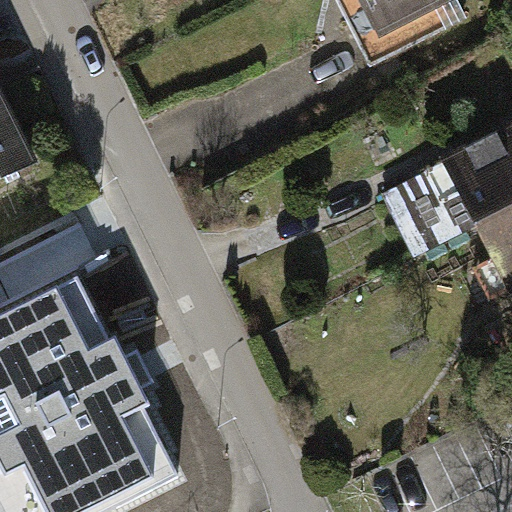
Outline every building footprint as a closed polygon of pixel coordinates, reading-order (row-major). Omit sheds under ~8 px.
[(465,37),(446,0),(341,0),(379,78),(465,37)] [(0,65),(0,95),(12,89),(0,65)] [(0,198),(56,171),(12,89),(0,95),(0,198)] [(511,225),(511,122),(441,160),(483,241),(511,225)] [(511,225),(483,241),(511,297),(511,225)] [(0,439),(134,373),(84,274),(0,315),(0,439)] [(110,511),(184,475),(134,373),(0,439),(0,459),(8,475),(25,466),(48,511),(110,511)]
